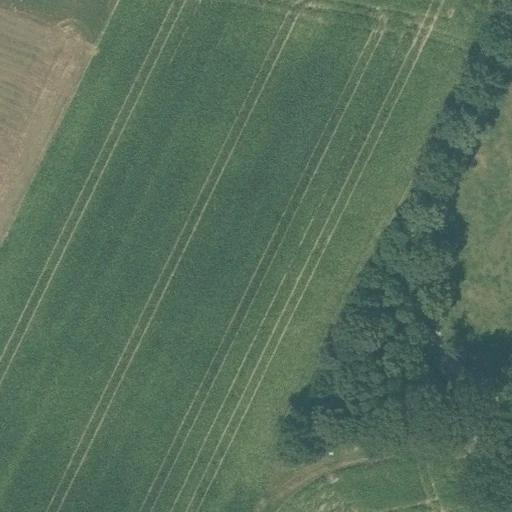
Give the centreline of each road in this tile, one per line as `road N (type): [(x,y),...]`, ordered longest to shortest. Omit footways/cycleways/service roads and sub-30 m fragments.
road 1 (unclassified): [(510,0),(412,199),(417,276),(462,415)]
road 2 (track): [(268,511),(297,452),(462,415)]
